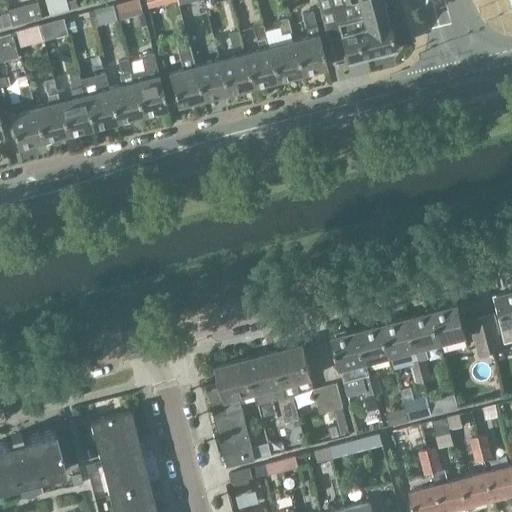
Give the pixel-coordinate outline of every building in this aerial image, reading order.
[(365,26),(386,21),(380,0),(316,0),(327,37),(340,34),(337,23),(363,16),(365,26)] [(306,26),(315,24),(311,10),(302,12),(306,26)] [(0,29),(20,23),(17,13),(0,17),(0,29)] [(281,32),(290,30),(287,16),(278,19),(281,32)] [(393,47),(386,21),(365,26),(363,16),(337,23),(340,34),(341,34),(348,59),(393,47)] [(255,39),(265,37),(262,23),(252,25),(255,39)] [(292,39),(301,71),(326,64),(317,32),(315,24),(306,26),(309,34),(292,39)] [(13,34),(17,48),(39,42),(35,27),(13,34)] [(231,45),(240,43),(237,29),(227,32),(231,45)] [(288,74),(301,71),(292,39),(268,45),(275,77),(278,77),(278,79),(289,78),(288,74)] [(201,97),(191,57),(187,41),(175,44),(180,60),(182,67),(167,71),(176,103),(178,102),(179,105),(189,104),(188,100),(201,97)] [(251,84),(275,77),(268,45),(243,51),(251,84)] [(157,74),(155,65),(152,51),(142,54),(143,54),(140,55),(145,77),(133,80),(141,112),(166,106),(158,74),(157,74)] [(241,86),(251,84),(243,51),(218,58),(226,90),(228,90),(228,94),(242,92),(241,86)] [(218,58),(194,64),(192,57),(191,57),(201,97),(226,90),(218,58)] [(133,80),(130,72),(127,58),(117,60),(123,83),(108,87),(116,119),(118,118),(118,120),(129,119),(128,115),(141,112),(133,80)] [(91,125),(83,93),(79,78),(77,71),(67,73),(71,87),(69,88),(71,96),(58,99),(66,132),(69,131),(69,133),(79,133),(78,128),(91,125)] [(104,72),(79,78),(83,93),(91,125),(116,119),(108,87),(104,72)] [(58,100),(56,91),(52,77),(43,80),(46,94),(48,102),(33,106),(41,138),(66,132),(58,99),(58,100)] [(21,100),(31,98),(27,83),(18,86),(21,100)] [(29,141),(41,138),(33,106),(7,112),(16,145),(19,144),(19,146),(30,146),(29,141)] [(492,294),(504,342),(511,339),(511,284),(508,286),(509,289),(497,292),(497,293),(492,294)] [(432,309),(440,341),(469,333),(461,301),(445,305),(444,303),(435,303),(435,308),(432,309)] [(440,341),(432,309),(430,309),(428,305),(418,310),(418,312),(407,315),(415,347),(440,341)] [(481,314),(492,353),(503,351),(499,334),(500,334),(494,311),(481,314)] [(479,356),(492,353),(481,314),(469,318),(474,339),(475,339),(479,356)] [(391,354),(415,347),(407,315),(395,318),(395,315),(386,316),(386,321),(382,321),(391,354)] [(391,354),(382,321),(381,322),(378,317),(368,323),(369,325),(358,328),(366,360),(391,354)] [(366,360),(358,328),(346,331),(345,328),(336,329),(336,333),(332,334),(343,380),(363,375),(365,384),(378,380),(376,370),(368,372),(366,360)] [(302,342),(273,350),(285,394),(278,396),(278,399),(281,409),(295,405),(293,395),(299,393),(295,379),(310,375),(302,342)] [(254,390),(258,404),(278,399),(278,396),(285,394),(273,350),(245,357),(254,390)] [(238,394),(254,390),(245,357),(216,364),(220,379),(206,383),(214,414),(241,407),(238,394)] [(414,371),(428,368),(425,357),(411,361),(414,371)] [(428,368),(414,371),(417,381),(430,377),(428,368)] [(378,380),(365,384),(368,394),(381,390),(378,380)] [(331,409),(342,406),(343,406),(336,381),(325,384),(331,409)] [(320,412),(331,409),(325,384),(313,387),(320,412)] [(432,413),(427,395),(404,401),(409,419),(432,413)] [(295,405),(281,409),(284,421),(298,417),(295,405)] [(227,465),(255,458),(241,407),(214,414),(227,465)] [(129,409),(89,420),(94,439),(98,457),(103,476),(108,494),(149,484),(144,465),(141,452),(145,451),(144,445),(142,440),(138,442),(137,439),(134,428),(129,409)] [(27,436),(38,476),(64,469),(54,429),(27,436)] [(38,476),(27,436),(22,437),(20,433),(10,436),(11,440),(8,441),(0,443),(0,486),(16,482),(20,496),(31,496),(41,491),(38,476)] [(474,448),(489,444),(486,433),(470,437),(474,448)] [(332,458),(347,454),(358,451),(355,439),(329,446),(332,458)] [(477,460),(492,456),(489,444),(474,448),(477,460)] [(318,462),(332,458),(329,446),(315,450),(318,462)] [(423,461),(438,458),(435,446),(420,450),(423,461)] [(298,466),(295,455),(281,459),(283,470),(298,466)] [(443,508),(468,502),(462,476),(448,479),(445,469),(441,469),(438,458),(423,461),(426,473),(432,471),(436,483),(443,508)] [(269,474),(283,470),(281,459),(266,463),(269,474)] [(494,495),(511,490),(511,462),(487,469),(494,495)] [(253,476),(250,467),(250,466),(229,471),(232,481),(233,481),(248,477),(253,476)] [(468,502),(494,495),(487,469),(462,476),(468,502)] [(248,477),(233,481),(236,494),(252,490),(248,477)] [(415,511),(427,511),(443,508),(436,483),(410,489),(415,511)] [(149,484),(108,494),(112,511),(156,511),(153,502),(149,484)] [(345,506),(346,511),(373,511),(370,499),(345,506)]
